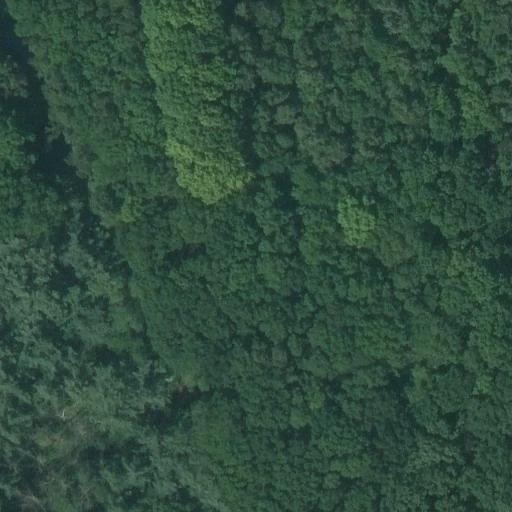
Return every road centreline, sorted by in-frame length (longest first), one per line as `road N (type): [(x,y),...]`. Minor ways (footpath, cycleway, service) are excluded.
road 1 (track): [(135,247),(172,235),(197,209),(229,195),(215,129),(185,111),(160,0)]
road 2 (track): [(79,263),(0,98)]
